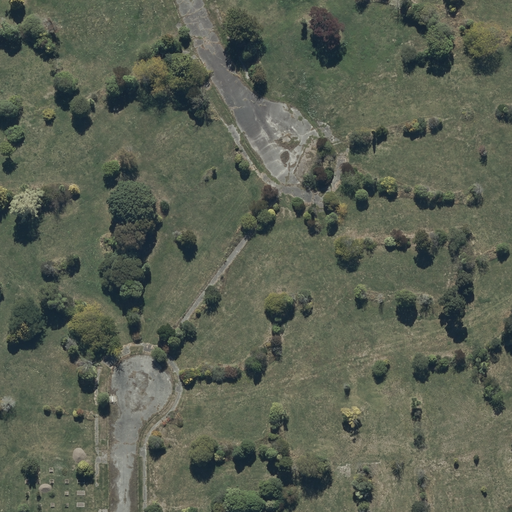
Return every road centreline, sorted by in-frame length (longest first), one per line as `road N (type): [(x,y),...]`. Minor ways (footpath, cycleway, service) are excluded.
road 1 (track): [(190,0),(244,111),(287,144)]
road 2 (track): [(124,511),(125,431),(138,387)]
